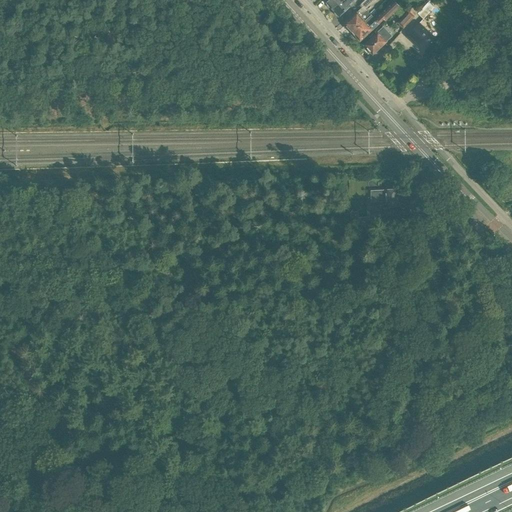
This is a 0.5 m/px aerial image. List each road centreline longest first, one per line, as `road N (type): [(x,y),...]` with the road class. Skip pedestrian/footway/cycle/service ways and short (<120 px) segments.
road 1 (secondary): [(511,246),(384,111)]
road 2 (secondary): [(384,111),(281,0)]
road 3 (track): [(411,96),(508,0)]
